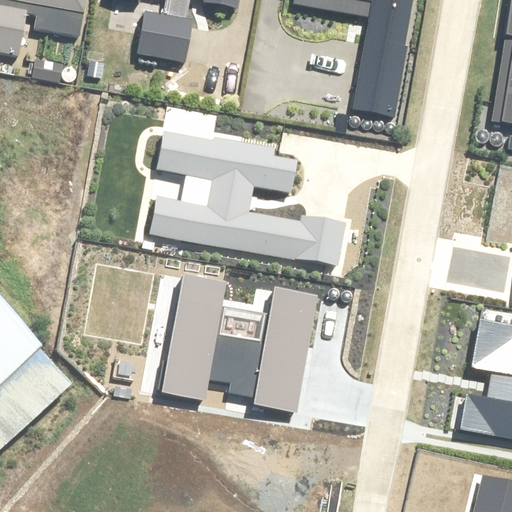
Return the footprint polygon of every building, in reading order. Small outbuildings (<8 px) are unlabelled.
[(80,43),(86,0),(0,0),(0,58),(16,61),(20,34),(80,43)] [(234,16),(236,0),(129,0),(142,2),(133,61),(183,68),(192,10),(234,16)] [(353,115),(392,121),(408,0),(283,0),(282,13),(365,25),(353,115)] [(511,0),(509,0),(488,126),(511,129),(511,0)] [(274,155),(160,139),(155,174),(188,178),(184,206),(151,202),(145,244),(336,271),(342,231),(248,218),(251,192),(290,197),(294,169),(272,166),(274,155)] [(219,289),(175,283),(159,401),(202,407),(205,390),(252,397),(250,414),(296,420),(313,302),(270,296),(266,320),(216,313),(219,289)] [(0,317),(0,450),(66,393),(0,317)] [(462,402),(457,437),(511,444),(511,339),(472,334),(467,371),(489,374),(485,405),(462,402)] [(511,511),(511,494),(475,486),(469,511),(511,511)]
